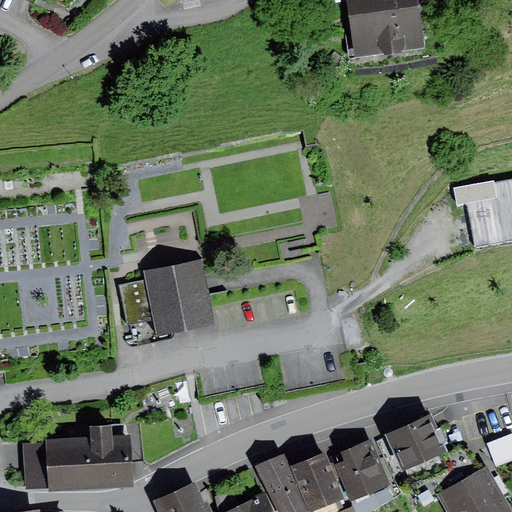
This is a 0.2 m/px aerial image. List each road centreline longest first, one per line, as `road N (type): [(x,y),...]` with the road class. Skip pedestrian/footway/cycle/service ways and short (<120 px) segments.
road 1 (residential): [(483,379),(335,414),(185,473),(135,507),(0,504)]
road 2 (residential): [(118,20),(216,17),(251,0)]
